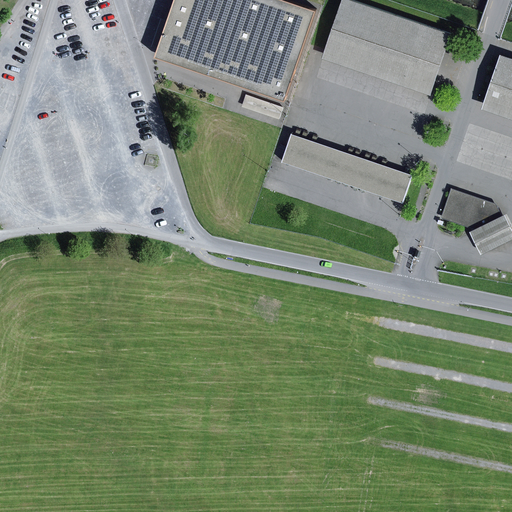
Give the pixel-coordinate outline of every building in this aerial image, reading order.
[(318,9),(292,0),(175,0),(157,55),(286,100),(318,9)] [(450,35),(341,0),(338,0),(319,60),(430,96),(450,35)] [(511,60),(497,56),(479,110),(511,120),(511,60)] [(412,176),(291,135),(281,163),(402,204),(412,176)] [(145,173),(130,194),(140,201),(155,181),(145,173)] [(511,231),(498,205),(452,189),(443,218),(475,229),(468,232),(481,257),(511,240),(511,231)]
